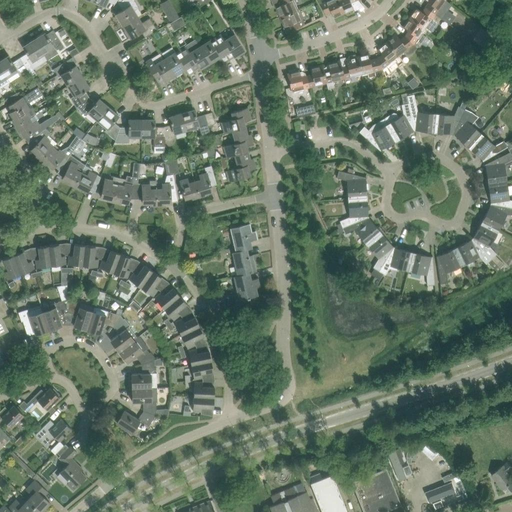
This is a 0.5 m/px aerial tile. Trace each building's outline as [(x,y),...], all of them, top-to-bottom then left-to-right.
[(118,0),(117,1),(122,10),(116,14),(124,27),(138,18),(133,11),(138,8),(132,0),(118,0)] [(279,0),(282,4),(275,7),(280,17),(297,9),(293,0),(279,0)] [(326,0),(320,3),(325,14),(330,12),(333,18),(343,14),(337,0),(326,0)] [(337,0),(343,14),(354,9),(351,3),(356,0),(337,0)] [(424,0),(428,3),(425,7),(441,18),(451,4),(445,0),(424,0)] [(416,8),(409,17),(425,29),(430,32),(441,18),(425,7),(422,12),(416,8)] [(297,9),(280,17),(284,27),(291,24),(293,30),(304,25),(297,9)] [(179,17),(176,11),(167,17),(170,23),(179,17)] [(225,19),(232,30),(239,25),(231,14),(225,19)] [(408,31),(404,36),(417,48),(418,48),(426,37),(421,33),(425,29),(409,17),(402,27),(408,31)] [(138,18),(124,27),(131,38),(141,31),(145,37),(157,30),(149,18),(141,23),(138,18)] [(34,39),(46,59),(47,59),(58,52),(56,50),(63,46),(53,30),(49,33),(49,34),(47,35),(45,33),(34,39)] [(486,32),(483,36),(490,41),(493,37),(486,32)] [(221,34),(215,38),(229,60),(234,57),(234,58),(245,51),(234,34),(224,40),(221,34)] [(395,34),(386,41),(399,56),(403,52),(407,56),(417,48),(404,36),(400,39),(395,34)] [(199,42),(198,44),(210,63),(219,57),(223,63),(229,60),(215,38),(210,41),(210,39),(201,45),(199,42)] [(27,53),(20,57),(26,68),(31,65),(33,69),(36,66),(46,59),(34,39),(23,47),(27,53)] [(382,54),(376,58),(382,69),(386,76),(403,62),(399,56),(386,41),(377,48),(382,54)] [(186,46),(180,50),(194,72),(199,69),(199,70),(210,63),(198,44),(196,45),(198,47),(190,52),(186,46)] [(166,57),(164,58),(175,75),(185,69),(188,75),(194,72),(180,50),(176,53),(175,52),(166,57)] [(368,53),(356,56),(361,73),(367,72),(368,76),(370,77),(375,76),(375,74),(375,71),(382,69),(376,58),(370,60),(368,53)] [(8,56),(0,60),(0,66),(7,77),(18,70),(19,72),(26,68),(20,57),(12,62),(8,56)] [(340,60),(344,79),(355,76),(355,75),(361,73),(356,56),(345,59),(347,65),(342,67),(340,60)] [(155,64),(151,59),(145,62),(159,84),(164,81),(164,82),(175,75),(164,58),(163,59),(155,64)] [(326,71),(324,71),(327,83),(328,91),(331,90),(330,87),(334,87),(333,80),(340,79),(340,80),(344,79),(340,60),(328,63),(328,65),(327,65),(325,68),(326,71)] [(64,62),(56,67),(53,69),(58,77),(61,75),(68,86),(82,76),(75,65),(69,70),(64,62)] [(312,74),(306,76),(309,87),(315,86),(315,85),(322,83),(322,84),(327,83),(324,71),(322,64),(310,67),(312,74)] [(7,77),(0,66),(0,88),(10,82),(7,77)] [(137,69),(141,76),(145,74),(141,67),(137,69)] [(299,70),(287,73),(291,92),(296,91),(296,90),(303,88),(303,89),(309,87),(306,76),(301,77),(299,70)] [(82,76),(68,86),(74,96),(72,98),(77,107),(87,99),(83,92),(89,88),(82,76)] [(506,97),(511,90),(511,86),(505,79),(497,88),(506,97)] [(20,98),(8,105),(9,105),(9,106),(10,105),(13,110),(12,110),(12,111),(10,113),(13,119),(12,120),(14,119),(17,124),(15,125),(15,126),(35,114),(32,108),(30,109),(26,103),(34,97),(31,92),(20,99),(20,98)] [(17,93),(5,100),(8,105),(20,98),(17,93)] [(388,123),(387,124),(397,140),(409,133),(408,132),(414,130),(408,103),(407,95),(402,96),(403,104),(401,105),(403,114),(398,117),(396,113),(393,113),(385,118),(388,123)] [(87,99),(77,107),(86,115),(88,112),(97,120),(108,107),(99,99),(94,105),(87,99)] [(416,101),(408,103),(414,130),(420,129),(420,131),(434,132),(436,113),(418,111),(416,101)] [(295,108),(297,117),(315,113),(313,104),(295,108)] [(436,113),(434,132),(448,134),(448,132),(454,135),(465,109),(460,107),(458,106),(454,115),(436,113)] [(108,107),(97,120),(107,128),(104,131),(115,140),(120,127),(113,121),(118,116),(108,107)] [(221,122),(224,132),(231,130),(231,131),(245,127),(244,122),(251,120),(247,107),(231,112),(233,118),(221,122)] [(194,109),(181,113),(186,130),(198,126),(201,135),(210,133),(208,126),(204,114),(196,117),(194,109)] [(465,109),(454,135),(459,137),(458,138),(468,148),(481,133),(467,121),(472,112),(465,109)] [(212,112),(204,114),(208,126),(215,124),(212,112)] [(163,127),(166,146),(167,146),(170,146),(172,144),(174,142),(175,140),(175,139),(176,138),(176,137),(175,134),(186,130),(181,113),(169,117),(171,124),(163,127)] [(35,114),(15,126),(19,131),(20,130),(24,136),(27,135),(31,140),(29,141),(30,141),(46,128),(53,123),(52,122),(58,118),(56,114),(50,117),(39,124),(36,120),(38,118),(35,114)] [(120,127),(115,140),(129,140),(129,137),(141,137),(141,119),(128,119),(128,127),(120,127)] [(154,119),(141,119),(141,137),(154,137),(154,146),(166,146),(163,127),(154,127),(154,119)] [(372,133),(364,126),(359,132),(380,151),(384,146),(385,147),(397,140),(387,124),(372,133)] [(77,135),(82,138),(85,133),(76,127),(73,132),(77,135)] [(245,127),(231,131),(235,143),(223,146),(226,157),(234,155),(248,151),(246,146),(253,144),(250,134),(248,135),(245,127)] [(46,128),(30,141),(34,147),(31,149),(37,154),(35,156),(40,160),(53,147),(56,143),(48,135),(51,133),(46,128)] [(481,133),(468,148),(478,157),(480,155),(483,161),(491,156),(507,147),(508,150),(511,147),(511,138),(505,143),(503,140),(495,145),(481,133)] [(220,143),(218,134),(211,136),(214,145),(220,143)] [(77,135),(68,147),(73,150),(81,139),(82,138),(77,135)] [(53,147),(40,160),(45,165),(46,163),(52,168),(65,154),(59,149),(57,151),(53,147)] [(486,171),(488,184),(507,181),(504,163),(511,159),(511,156),(511,155),(511,154),(511,147),(508,150),(510,152),(485,165),(488,170),(486,171)] [(104,149),(101,157),(106,160),(105,164),(110,151),(104,149)] [(110,151),(105,164),(111,166),(116,154),(110,151)] [(238,169),(226,172),(229,182),(250,176),(249,170),(256,168),(253,158),(250,159),(248,151),(234,155),(238,169)] [(216,160),(218,168),(228,166),(226,158),(216,160)] [(177,159),(171,160),(173,174),(179,173),(177,159)] [(164,161),(167,175),(173,174),(171,160),(164,161)] [(71,161),(67,169),(63,178),(69,182),(68,183),(74,186),(85,165),(78,161),(76,164),(71,161)] [(130,176),(130,183),(133,183),(138,184),(139,172),(140,163),(134,162),(132,176),(130,175),(130,176)] [(85,165),(74,186),(80,189),(81,188),(87,191),(93,181),(98,184),(101,177),(90,171),(92,168),(85,165)] [(200,179),(194,180),(199,196),(205,195),(205,193),(212,191),(211,186),(217,184),(211,166),(205,168),(206,173),(199,175),(200,179)] [(346,180),(348,199),(367,198),(366,184),(364,184),(366,177),(356,175),(339,170),(337,178),(346,180)] [(121,202),(128,203),(133,183),(130,183),(130,176),(126,175),(124,183),(119,182),(114,202),(121,203),(121,202)] [(180,180),(182,189),(185,199),(192,197),(193,198),(199,196),(194,180),(188,182),(187,178),(180,180)] [(114,202),(119,182),(105,179),(101,197),(108,199),(108,200),(114,202)] [(507,181),(488,184),(490,198),(491,198),(490,204),(511,207),(511,200),(509,200),(507,181)] [(142,185),(142,193),(143,203),(150,203),(150,205),(157,205),(156,186),(150,187),(150,184),(142,185)] [(162,186),(156,186),(157,205),(163,205),(163,203),(171,202),(170,184),(162,184),(162,186)] [(338,229),(342,228),(368,217),(366,211),(368,211),(367,198),(348,199),(349,217),(340,221),(341,223),(337,225),(338,229)] [(488,209),(481,221),(498,230),(507,214),(511,214),(511,207),(490,204),(489,210),(488,209)] [(368,217),(342,228),(338,229),(337,229),(338,233),(340,234),(343,233),(344,235),(345,235),(346,236),(347,236),(348,236),(351,233),(351,232),(354,230),(366,244),(381,232),(372,222),(371,223),(368,217)] [(476,234),(472,239),(492,259),(501,268),(504,265),(495,255),(497,254),(490,246),(498,230),(481,221),(475,234),(476,234)] [(230,228),(232,238),(236,251),(247,249),(252,248),(250,241),(257,239),(255,231),(251,232),(250,223),(230,228)] [(381,232),(366,244),(378,258),(373,267),(374,268),(370,274),(375,277),(379,271),(394,247),(389,245),(390,243),(381,232)] [(467,242),(455,248),(463,265),(479,257),(486,264),(488,262),(497,271),(501,268),(492,259),(472,239),(468,243),(467,242)] [(59,244),(48,245),(51,266),(66,264),(64,256),(60,256),(59,244)] [(75,244),(73,254),(73,256),(69,255),(68,263),(83,265),(85,245),(75,244)] [(38,247),(39,257),(40,259),(36,260),(37,268),(51,266),(48,245),(38,247)] [(85,245),(83,265),(97,267),(98,259),(94,258),(95,246),(85,245)] [(379,271),(375,277),(380,280),(384,273),(385,274),(389,268),(397,270),(398,268),(408,270),(413,252),(400,249),(399,251),(394,247),(379,271)] [(436,256),(438,266),(440,284),(448,283),(446,273),(463,265),(455,248),(442,254),(443,256),(436,256)] [(187,250),(188,257),(196,256),(195,249),(187,250)] [(247,249),(236,251),(231,253),(236,276),(250,273),(257,271),(253,255),(249,256),(247,249)] [(111,250),(107,259),(106,261),(103,260),(100,268),(113,273),(120,254),(111,250)] [(23,251),(13,255),(21,274),(34,269),(31,261),(27,262),(23,251)] [(413,252),(408,270),(426,275),(427,285),(429,285),(429,288),(435,287),(435,285),(433,266),(432,256),(426,257),(426,255),(413,252)] [(120,254),(113,273),(127,278),(130,270),(126,269),(130,257),(120,254)] [(21,274),(13,255),(3,259),(8,270),(4,272),(7,279),(16,276),(21,274)] [(144,265),(138,273),(137,275),(134,273),(129,280),(141,288),(153,271),(144,265)] [(153,271),(141,288),(152,297),(158,289),(154,287),(161,277),(153,271)] [(250,273),(236,276),(233,277),(238,300),(258,295),(256,287),(260,286),(258,278),(251,279),(250,273)] [(161,292),(154,298),(164,309),(180,296),(173,288),(164,295),(161,292)] [(180,296),(164,309),(173,320),(180,315),(177,312),(186,304),(180,296)] [(2,298),(0,298),(0,352),(2,351),(0,346),(0,335),(9,331),(1,317),(10,312),(2,298)] [(41,307),(43,312),(48,329),(62,325),(59,315),(67,313),(67,299),(41,307)] [(80,303),(67,299),(67,313),(76,315),(74,325),(87,329),(93,311),(79,307),(80,303)] [(230,318),(228,310),(222,311),(219,305),(213,306),(220,320),(230,318)] [(93,311),(87,329),(101,333),(104,324),(113,327),(120,316),(107,312),(94,307),(93,311)] [(28,312),(20,314),(25,326),(32,324),(35,334),(48,329),(43,312),(29,316),(28,312)] [(120,316),(113,327),(118,334),(110,340),(119,352),(140,336),(137,334),(135,335),(128,327),(120,316)] [(174,322),(181,335),(199,326),(195,317),(184,322),(182,318),(174,322)] [(199,326),(181,335),(187,349),(195,345),(193,341),(204,336),(199,326)] [(140,336),(119,352),(128,363),(136,357),(141,364),(142,364),(154,360),(146,349),(148,347),(140,336)] [(188,351),(191,365),(211,361),(209,351),(198,353),(197,349),(188,351)] [(129,380),(129,388),(150,387),(157,387),(156,373),(155,373),(154,360),(142,364),(142,373),(132,374),(132,380),(129,380)] [(211,361),(191,365),(194,380),(202,378),(201,373),(213,371),(211,361)] [(194,382),(193,396),(214,397),(214,387),(203,386),(203,383),(194,382)] [(150,387),(129,388),(130,396),(133,395),(133,402),(143,402),(143,412),(156,415),(156,401),(157,401),(157,387),(150,387)] [(26,404),(31,408),(38,400),(47,410),(51,413),(55,409),(52,406),(60,398),(58,396),(60,394),(54,388),(52,390),(50,388),(45,393),(41,389),(26,404)] [(193,396),(193,401),(193,411),(201,411),(201,413),(213,416),(214,397),(193,396)] [(185,404),(184,410),(183,414),(191,415),(191,411),(188,411),(189,405),(185,404)] [(0,411),(0,419),(0,420),(2,418),(11,427),(24,415),(14,405),(8,410),(5,407),(0,411)] [(156,415),(143,412),(138,419),(125,410),(117,422),(132,432),(140,420),(149,426),(156,415)] [(50,420),(43,427),(35,435),(45,445),(54,436),(59,441),(71,429),(61,419),(55,425),(50,420)] [(0,440),(1,441),(4,438),(7,440),(10,438),(0,427),(0,440)] [(15,442),(19,446),(24,440),(20,436),(15,442)] [(57,452),(61,456),(59,457),(67,465),(60,472),(69,482),(67,484),(73,490),(86,477),(81,472),(83,469),(71,458),(77,452),(71,446),(69,447),(65,443),(57,452)] [(433,459),(438,454),(427,444),(422,449),(433,459)] [(388,452),(398,478),(405,476),(399,462),(403,461),(398,448),(388,452)] [(504,465),(499,468),(491,475),(503,489),(507,487),(511,492),(511,491),(511,474),(510,472),(511,469),(511,465),(508,461),(504,465)] [(24,463),(21,466),(33,477),(36,474),(24,463)] [(386,468),(351,482),(363,511),(382,511),(401,505),(386,468)] [(454,472),(443,477),(445,482),(456,477),(454,472)] [(33,477),(32,478),(35,480),(38,483),(42,479),(37,473),(36,474),(33,477)] [(310,483),(322,511),(347,511),(332,474),(310,483)] [(33,495),(27,500),(39,511),(40,511),(50,502),(43,496),(47,492),(38,483),(35,480),(26,489),(33,495)] [(451,481),(426,491),(429,500),(454,490),(451,481)] [(461,481),(456,483),(462,494),(466,492),(461,481)] [(315,511),(307,491),(296,495),(293,486),(284,490),(284,491),(280,493),(279,492),(270,495),(274,504),(269,506),(271,511),(315,511)] [(16,499),(8,509),(11,511),(39,511),(27,500),(23,505),(16,499)] [(187,511),(215,511),(210,500),(189,509),(190,511),(187,511)]
